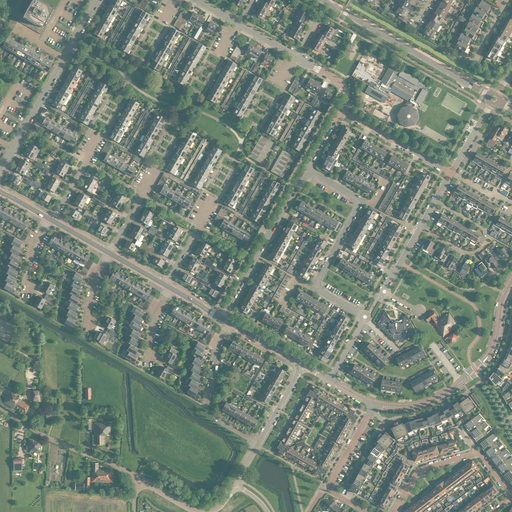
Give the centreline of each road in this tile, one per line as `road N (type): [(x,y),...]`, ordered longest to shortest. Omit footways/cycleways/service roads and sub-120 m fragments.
road 1 (tertiary): [(373,404),(422,403),(475,370),(492,348),(511,281)]
road 2 (tertiary): [(488,95),(320,0)]
road 3 (residential): [(219,317),(308,168)]
road 4 (residential): [(314,288),(361,201),(308,168)]
road 5 (residential): [(135,478),(0,408)]
road 6 (residential): [(451,173),(340,110)]
road 7 (residential): [(421,316),(383,292),(419,228)]
